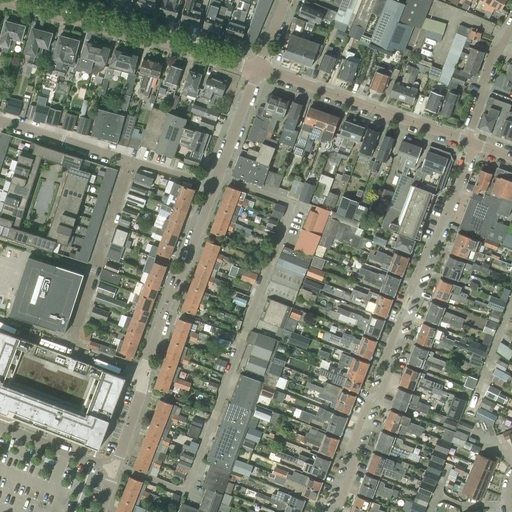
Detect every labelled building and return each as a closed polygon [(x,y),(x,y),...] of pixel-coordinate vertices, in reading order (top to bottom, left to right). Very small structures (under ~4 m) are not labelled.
[(147,0),(137,0),(135,9),(141,10),(142,10),(145,10),(147,0)] [(148,12),(153,14),(157,0),(147,0),(145,10),(147,11),(148,12)] [(167,17),(171,0),(161,0),(157,15),(163,17),(165,16),(167,17)] [(181,0),(171,0),(167,17),(169,17),(170,19),(175,20),(181,0)] [(189,23),(196,2),(196,1),(192,0),(186,0),(180,21),(186,23),(187,22),(189,23)] [(218,9),(219,5),(220,2),(212,0),(210,0),(202,28),(208,30),(209,30),(211,30),(218,9)] [(257,0),(244,42),(245,40),(246,40),(252,42),(269,0),(257,0)] [(333,20),(334,20),(347,25),(348,26),(357,0),(341,0),(336,11),(336,12),(333,20)] [(361,0),(352,23),(364,28),(359,40),(358,41),(391,54),(392,55),(394,49),(403,53),(405,48),(414,26),(397,21),(404,4),(392,0),(361,0)] [(405,0),(404,4),(397,21),(414,26),(421,29),(421,28),(425,17),(431,0),(405,0)] [(492,0),(481,0),(485,2),(482,8),(487,11),(492,0)] [(506,0),(492,0),(487,11),(492,14),(495,7),(501,10),(506,0)] [(201,4),(196,2),(189,23),(191,24),(192,25),(198,27),(203,9),(199,8),(201,4)] [(219,34),(226,15),(230,16),(233,6),(228,4),(227,8),(219,5),(218,9),(211,30),(213,31),(214,32),(219,34)] [(300,12),(299,15),(301,15),(301,16),(318,23),(321,17),(332,21),(333,20),(336,12),(319,5),(317,10),(303,4),(302,7),(300,7),(299,11),(300,12)] [(231,37),(233,37),(241,13),(234,10),(230,21),(229,20),(224,35),(230,37),(231,37)] [(241,11),(241,13),(233,37),(235,38),(236,39),(241,41),(247,25),(243,24),(246,13),(241,11)] [(425,17),(421,28),(427,30),(430,18),(425,17)] [(430,18),(427,30),(432,31),(435,20),(430,18)] [(334,20),(331,27),(345,32),(347,25),(334,20)] [(435,20),(432,31),(437,33),(440,21),(435,20)] [(0,37),(0,43),(3,44),(3,48),(2,51),(2,52),(7,53),(8,50),(8,49),(16,22),(10,21),(10,23),(5,21),(2,35),(6,36),(5,38),(0,37)] [(440,21),(437,33),(442,34),(445,23),(440,21)] [(8,49),(8,50),(14,51),(15,46),(14,46),(16,39),(21,40),(25,26),(20,25),(20,24),(16,22),(8,49)] [(352,23),(347,35),(359,40),(364,28),(352,23)] [(462,35),(465,26),(459,24),(456,33),(462,35)] [(462,35),(466,37),(467,37),(470,29),(465,26),(462,35)] [(35,56),(42,30),(37,28),(37,30),(32,29),(29,42),(27,42),(24,53),(30,55),(29,59),(34,60),(35,56)] [(47,31),(42,30),(35,56),(41,58),(43,47),(48,48),(52,34),(47,32),(47,31)] [(427,30),(425,36),(440,42),(442,34),(437,33),(432,31),(427,30)] [(480,33),(472,31),(469,38),(478,41),(480,33)] [(466,37),(462,35),(456,33),(454,38),(464,42),(466,37)] [(291,34),(288,42),(283,57),(284,57),(283,58),(288,59),(288,58),(292,60),(297,46),(296,45),(299,37),(291,34)] [(54,40),(49,60),(57,63),(62,64),(69,37),(65,36),(64,37),(59,36),(58,41),(54,40)] [(69,37),(62,64),(67,65),(74,67),(77,56),(75,55),(79,41),(74,40),(74,38),(69,37)] [(297,46),(292,60),(296,61),(297,63),(299,63),(301,63),(306,49),(308,49),(310,41),(311,41),(299,37),(296,45),(297,46)] [(462,48),(464,42),(454,38),(452,44),(462,48)] [(306,49),(301,63),(305,65),(310,67),(310,66),(311,66),(314,57),(318,59),(323,46),(310,41),(308,49),(306,49)] [(78,59),(75,70),(80,71),(80,70),(90,73),(90,72),(92,64),(98,45),(92,43),(91,44),(86,43),(84,51),(83,50),(80,59),(78,59)] [(462,48),(452,44),(450,48),(461,52),(462,48)] [(92,64),(90,72),(97,74),(98,70),(99,71),(101,71),(103,70),(104,68),(105,63),(109,49),(104,48),(104,46),(98,45),(92,64)] [(325,51),(318,69),(324,71),(324,72),(328,73),(329,73),(331,73),(337,57),(338,56),(337,56),(336,58),(329,55),(332,48),(328,46),(325,51)] [(450,48),(448,53),(459,57),(461,52),(450,48)] [(467,59),(479,64),(484,53),(471,48),(469,55),(461,52),(460,56),(467,59)] [(107,67),(104,79),(109,80),(111,81),(114,70),(121,72),(126,52),(120,50),(119,52),(114,51),(112,58),(111,57),(109,67),(107,67)] [(102,140),(117,144),(125,114),(126,114),(136,75),(134,74),(136,64),(135,64),(137,57),(132,55),(132,54),(126,52),(121,72),(128,74),(125,84),(128,85),(126,95),(124,94),(121,106),(119,107),(119,108),(112,106),(111,110),(110,110),(102,140)] [(339,76),(353,81),(360,59),(353,56),(353,54),(348,52),(339,76)] [(5,61),(2,72),(7,73),(12,54),(7,53),(5,61)] [(459,57),(448,53),(446,58),(457,62),(459,57)] [(148,60),(143,58),(139,72),(144,74),(140,86),(138,93),(143,95),(154,60),(149,58),(148,60)] [(446,58),(444,62),(455,67),(457,62),(446,58)] [(475,75),(479,64),(467,59),(463,70),(463,71),(471,74),(475,75)] [(158,79),(163,64),(158,63),(158,61),(154,60),(143,95),(148,96),(154,77),(158,79)] [(455,67),(444,62),(443,67),(453,71),(454,69),(455,67)] [(62,64),(59,75),(64,76),(67,65),(62,64)] [(176,68),(171,66),(168,73),(167,73),(163,85),(171,87),(172,83),(177,85),(183,70),(181,69),(180,68),(177,67),(176,68)] [(377,66),(369,88),(383,93),(391,71),(377,66)] [(451,76),(453,73),(453,71),(443,67),(441,71),(451,76)] [(390,79),(395,81),(399,70),(397,69),(396,70),(393,71),(390,79)] [(471,74),(463,71),(463,70),(461,69),(460,71),(454,69),(453,71),(453,73),(465,78),(470,79),(471,74)] [(195,72),(189,71),(186,81),(184,80),(180,95),(186,96),(187,95),(196,98),(200,87),(198,87),(201,74),(200,74),(200,73),(195,72)] [(441,71),(437,81),(448,85),(451,76),(441,71)] [(401,83),(395,81),(389,95),(401,100),(410,74),(406,73),(405,72),(401,83)] [(465,78),(453,73),(451,80),(462,84),(465,78)] [(410,74),(401,100),(412,104),(417,89),(412,87),(416,76),(414,76),(410,74)] [(205,100),(205,102),(209,103),(217,79),(208,76),(200,98),(205,100)] [(511,78),(507,76),(506,78),(504,78),(501,87),(503,88),(502,89),(511,92),(511,78)] [(104,95),(109,80),(104,79),(104,78),(99,94),(104,95)] [(217,79),(209,103),(212,105),(215,98),(220,100),(227,83),(217,79)] [(22,102),(21,106),(18,116),(24,118),(33,87),(27,85),(22,102)] [(432,87),(424,108),(437,113),(443,96),(436,94),(438,90),(432,87)] [(448,92),(440,114),(450,117),(454,104),(456,105),(459,96),(458,94),(453,92),(452,94),(448,92)] [(255,116),(263,119),(270,121),(264,136),(270,138),(277,119),(281,121),(288,101),(287,101),(286,98),(283,99),(282,97),(279,98),(278,98),(277,95),(274,96),(273,93),(270,95),(269,94),(269,96),(266,98),(267,100),(264,108),(260,107),(258,108),(255,116)] [(179,97),(174,95),(167,113),(168,113),(173,115),(179,97)] [(486,103),(477,127),(487,131),(487,132),(490,133),(491,132),(493,128),(499,112),(503,102),(488,97),(486,103)] [(16,100),(11,115),(18,117),(18,116),(21,106),(22,102),(16,100)] [(279,142),(292,147),(298,132),(294,130),(303,105),(293,102),(279,142)] [(491,132),(500,136),(501,135),(509,112),(508,112),(511,105),(503,102),(499,112),(493,128),(491,132)] [(101,104),(99,105),(90,137),(102,140),(110,110),(109,109),(110,106),(101,104)] [(204,116),(206,109),(193,104),(191,111),(204,116)] [(36,106),(30,105),(26,116),(32,118),(36,106)] [(41,111),(38,121),(45,123),(48,113),(49,107),(43,106),(41,111)] [(140,145),(155,151),(168,113),(167,113),(152,107),(140,145)] [(61,111),(50,108),(46,123),(56,126),(61,111)] [(206,109),(204,116),(216,120),(219,112),(207,108),(206,109)] [(318,111),(310,108),(296,147),(295,146),(293,153),(302,156),(309,138),(318,111)] [(330,115),(318,111),(309,138),(320,142),(330,115)] [(61,128),(72,131),(76,115),(66,112),(61,128)] [(511,112),(509,112),(501,135),(505,136),(506,138),(510,139),(511,138),(511,112)] [(168,113),(155,151),(173,157),(178,145),(181,135),(185,126),(187,120),(173,115),(168,113)] [(127,147),(128,144),(136,117),(126,114),(125,114),(117,144),(127,147)] [(339,118),(330,115),(320,142),(324,143),(325,140),(330,142),(339,118)] [(80,116),(76,132),(86,135),(91,119),(80,116)] [(202,116),(199,125),(212,130),(215,121),(202,116)] [(270,121),(263,119),(263,121),(257,119),(250,139),(256,141),(262,143),(259,152),(248,148),(245,157),(269,166),(274,151),(278,141),(270,138),(264,136),(270,121)] [(340,146),(346,148),(354,124),(350,123),(349,122),(346,121),(345,121),(344,121),(339,135),(343,137),(340,146)] [(346,148),(350,149),(351,149),(354,140),(359,142),(364,128),(363,128),(362,126),(359,125),(358,126),(354,124),(346,148)] [(209,135),(185,126),(181,135),(207,144),(209,139),(208,138),(209,135)] [(370,129),(368,128),(358,155),(369,159),(379,133),(376,132),(376,130),(372,129),(370,129)] [(191,150),(190,156),(200,159),(204,150),(205,150),(207,144),(181,135),(178,145),(186,148),(191,150)] [(380,146),(375,160),(371,168),(372,169),(377,170),(381,160),(386,162),(394,139),(393,139),(393,138),(390,137),(389,137),(384,135),(380,146)] [(128,144),(127,147),(138,150),(139,145),(140,145),(142,139),(130,136),(128,144)] [(397,155),(401,156),(396,172),(400,174),(401,174),(401,173),(412,144),(402,141),(397,155)] [(27,153),(41,158),(55,162),(59,151),(31,142),(28,152),(27,153)] [(412,144),(401,173),(406,175),(409,167),(413,169),(421,148),(412,144)] [(342,158),(346,148),(340,146),(336,156),(337,156),(341,157),(342,158)] [(349,153),(350,149),(346,148),(342,158),(346,159),(348,153),(349,153)] [(38,167),(41,158),(27,153),(28,152),(21,150),(18,161),(38,167)] [(59,151),(55,162),(70,167),(79,170),(79,169),(83,159),(62,152),(59,151)] [(447,158),(427,151),(420,171),(416,169),(413,178),(410,184),(411,184),(434,193),(435,193),(447,158)] [(199,167),(201,159),(200,159),(190,156),(185,154),(183,162),(199,167)] [(245,157),(239,155),(231,175),(262,186),(263,182),(267,170),(269,166),(245,157)] [(35,178),(38,167),(18,161),(14,171),(35,178)] [(70,167),(67,177),(87,183),(90,172),(79,169),(79,170),(70,167)] [(150,187),(154,177),(137,170),(133,181),(150,187)] [(282,176),(267,170),(263,182),(278,188),(282,176)] [(488,186),(492,175),(490,174),(490,173),(487,172),(486,173),(480,170),(459,228),(470,232),(478,210),(488,186)] [(35,178),(14,171),(11,181),(31,188),(35,178)] [(400,176),(394,192),(389,205),(389,206),(401,210),(411,184),(410,184),(413,178),(401,174),(400,174),(400,176)] [(479,236),(485,238),(508,181),(500,178),(501,177),(497,176),(496,178),(496,177),(494,182),(492,181),(489,187),(488,186),(478,210),(470,232),(479,235),(479,236)] [(63,187),(84,194),(87,183),(67,177),(63,187)] [(193,194),(194,190),(169,180),(164,192),(174,195),(192,202),(194,195),(193,194)] [(304,183),(293,180),(290,191),(300,195),(304,183)] [(31,188),(11,181),(8,191),(28,198),(31,188)] [(485,238),(486,239),(499,244),(501,244),(508,226),(497,222),(500,214),(507,218),(511,204),(511,182),(508,181),(485,238)] [(304,183),(298,200),(308,204),(315,186),(305,182),(304,183)] [(472,191),(475,186),(467,183),(466,187),(465,188),(472,191)] [(434,193),(411,184),(401,210),(389,206),(380,228),(393,233),(394,230),(420,240),(422,230),(421,230),(434,193)] [(144,196),(146,191),(131,186),(129,191),(144,196)] [(227,186),(223,197),(243,205),(247,206),(249,200),(244,198),(246,193),(240,191),(227,186)] [(60,197),(80,204),(84,194),(63,187),(60,197)] [(389,205),(394,192),(381,188),(373,209),(382,212),(385,203),(389,205)] [(28,198),(8,191),(4,202),(25,209),(28,198)] [(338,195),(328,191),(324,203),(333,207),(338,195)] [(126,201),(143,207),(146,198),(129,192),(126,201)] [(173,208),(186,212),(188,208),(189,209),(192,202),(174,195),(172,200),(175,201),(173,208)] [(357,208),(359,202),(342,196),(336,212),(353,219),(357,208)] [(60,197),(57,207),(77,214),(80,204),(60,197)] [(243,205),(223,197),(219,209),(231,214),(238,216),(243,205)] [(25,209),(4,202),(1,212),(21,219),(25,209)] [(171,212),(169,219),(183,224),(186,217),(185,217),(186,212),(173,208),(162,203),(160,208),(171,212)] [(281,219),(285,207),(275,203),(271,216),(281,219)] [(313,211),(310,210),(302,229),(320,236),(327,216),(329,211),(316,205),(313,211)] [(74,224),(77,214),(57,207),(53,218),(74,224)] [(135,218),(137,212),(123,207),(121,213),(135,218)] [(364,211),(357,208),(353,219),(360,222),(364,211)] [(216,217),(215,220),(233,227),(235,223),(234,223),(237,216),(231,214),(219,209),(216,217)] [(329,210),(329,211),(327,216),(328,216),(356,227),(358,227),(360,222),(353,219),(336,212),(329,210)] [(0,215),(0,222),(5,224),(18,229),(21,219),(1,212),(0,215)] [(128,228),(131,219),(122,215),(119,224),(128,228)] [(364,230),(358,227),(356,227),(328,216),(321,234),(339,241),(342,232),(346,233),(346,231),(353,234),(361,237),(364,230)] [(70,235),(74,224),(53,218),(50,228),(70,235)] [(162,229),(178,235),(179,231),(181,231),(183,224),(169,219),(166,218),(162,229)] [(269,219),(266,226),(267,227),(274,229),(277,222),(269,219)] [(233,227),(215,220),(210,232),(223,236),(226,229),(232,231),(233,227)] [(7,236),(6,237),(29,244),(32,233),(18,229),(5,224),(2,233),(8,235),(7,236)] [(160,241),(175,247),(178,240),(176,239),(178,235),(162,229),(157,227),(155,233),(162,236),(160,241)] [(267,227),(265,232),(273,235),(275,230),(274,229),(267,227)] [(50,228),(47,238),(47,239),(56,242),(67,245),(70,235),(50,228)] [(125,247),(130,233),(115,228),(111,242),(125,247)] [(320,236),(302,229),(294,249),(312,256),(320,236)] [(361,237),(353,234),(346,231),(346,233),(342,232),(339,241),(358,248),(362,238),(361,237)] [(32,233),(29,244),(52,252),(56,242),(47,239),(47,238),(36,234),(32,233)] [(479,246),(481,242),(457,233),(454,242),(478,252),(480,247),(479,246)] [(375,234),(372,241),(384,246),(387,238),(375,234)] [(415,242),(399,236),(396,243),(393,242),(391,246),(400,249),(401,249),(410,253),(411,252),(415,242)] [(499,244),(486,239),(483,245),(496,250),(499,244)] [(157,253),(169,258),(171,253),(172,254),(175,247),(160,241),(158,247),(152,244),(148,255),(155,257),(157,253)] [(207,241),(203,252),(221,259),(223,255),(218,253),(220,246),(207,241)] [(452,248),(450,252),(474,261),(475,256),(481,258),(483,254),(478,252),(454,242),(453,244),(452,244),(451,246),(452,248)] [(256,252),(266,255),(268,249),(259,246),(256,252)] [(311,259),(312,256),(294,249),(294,250),(283,246),(281,252),(276,263),(277,263),(275,266),(304,278),(305,274),(308,266),(309,264),(311,259)] [(109,250),(106,257),(115,260),(118,261),(120,254),(109,250)] [(375,255),(406,267),(408,262),(407,262),(408,258),(394,253),(392,258),(385,255),(385,254),(377,251),(375,255)] [(198,264),(212,269),(215,262),(220,264),(221,259),(203,252),(198,264)] [(406,267),(375,255),(369,253),(367,258),(381,264),(380,267),(401,275),(403,272),(404,272),(406,267)] [(143,271),(149,273),(163,278),(166,271),(165,271),(166,266),(154,261),(155,257),(148,255),(143,271)] [(444,265),(445,265),(461,271),(470,275),(472,270),(470,269),(472,265),(448,256),(447,260),(446,260),(444,265)] [(84,275),(28,257),(15,297),(17,298),(16,303),(14,302),(9,315),(65,333),(84,275)] [(252,264),(250,270),(259,273),(261,267),(262,267),(264,262),(260,261),(258,266),(252,264)] [(117,273),(120,267),(106,262),(104,268),(117,273)] [(209,276),(212,269),(198,264),(194,275),(213,282),(222,285),(221,286),(224,287),(225,282),(209,276)] [(232,265),(230,272),(236,273),(238,266),(232,265)] [(461,271),(445,265),(445,266),(444,267),(443,269),(443,270),(441,275),(465,284),(467,279),(459,276),(461,271)] [(305,274),(314,278),(314,277),(317,270),(308,266),(305,274)] [(275,267),(268,286),(296,297),(297,296),(300,288),(304,278),(275,267)] [(358,272),(365,275),(398,288),(400,283),(399,282),(400,279),(386,273),(385,276),(378,273),(378,274),(360,267),(358,272)] [(121,276),(116,274),(104,269),(101,276),(113,281),(112,283),(118,285),(121,276)] [(259,274),(245,269),(241,280),(255,285),(259,274)] [(365,275),(358,272),(357,272),(354,277),(363,280),(365,275)] [(144,284),(158,289),(159,285),(161,285),(163,278),(149,273),(144,284)] [(193,279),(190,286),(203,291),(210,294),(209,295),(216,297),(219,290),(220,291),(221,286),(222,285),(213,282),(194,275),(193,279)] [(396,293),(398,288),(365,275),(363,280),(367,281),(367,282),(381,287),(379,291),(393,296),(395,293),(396,293)] [(461,287),(440,279),(438,282),(437,282),(435,287),(458,296),(461,287)] [(315,284),(305,280),(303,286),(313,290),(315,284)] [(113,297),(116,289),(99,282),(96,291),(113,297)] [(156,293),(158,289),(144,284),(140,295),(155,301),(158,294),(156,293)] [(187,294),(186,298),(204,305),(214,308),(215,305),(212,304),(212,303),(207,301),(209,295),(210,294),(203,291),(190,286),(187,294)] [(296,297),(268,286),(264,295),(293,306),(296,297)] [(435,293),(433,296),(447,301),(448,299),(455,301),(455,300),(466,304),(468,300),(461,297),(458,296),(435,287),(433,292),(435,293)] [(312,292),(300,288),(297,296),(308,301),(312,292)] [(244,306),(246,301),(248,296),(230,289),(226,299),(244,306)] [(352,295),(390,309),(389,308),(390,307),(391,305),(391,304),(392,300),(369,291),(367,295),(353,289),(351,294),(352,295)] [(106,296),(97,292),(94,300),(124,311),(126,304),(106,296)] [(131,305),(136,307),(149,311),(151,307),(152,308),(155,301),(140,295),(135,293),(131,305)] [(388,314),(390,309),(352,295),(351,298),(361,302),(361,303),(366,305),(365,309),(385,317),(387,314),(388,314)] [(267,297),(262,308),(288,318),(292,307),(267,297)] [(505,302),(491,297),(488,306),(501,311),(505,302)] [(204,305),(186,298),(182,310),(195,315),(198,307),(203,309),(204,305)] [(427,310),(428,311),(451,320),(462,324),(464,319),(443,311),(444,307),(431,302),(429,306),(428,306),(427,310)] [(106,321),(109,312),(94,307),(90,315),(106,321)] [(132,318),(147,323),(149,316),(148,316),(149,311),(136,307),(132,318)] [(288,318),(262,308),(258,319),(283,328),(288,318)] [(298,320),(302,311),(293,308),(289,317),(298,320)] [(342,308),(340,313),(382,329),(384,325),(383,324),(384,321),(370,315),(368,320),(362,318),(362,316),(342,308)] [(451,320),(428,311),(427,312),(426,312),(425,314),(426,315),(424,320),(438,325),(440,320),(449,324),(449,325),(460,330),(462,324),(451,320)] [(357,327),(364,330),(363,333),(377,338),(379,334),(380,335),(382,329),(340,313),(338,319),(348,323),(348,322),(358,326),(357,327)] [(491,313),(488,319),(497,322),(500,316),(491,313)] [(128,329),(141,334),(143,330),(144,330),(147,323),(132,318),(127,316),(123,327),(128,329)] [(191,323),(178,318),(174,330),(187,334),(191,336),(193,332),(194,332),(195,330),(189,328),(191,323)] [(97,330),(99,323),(89,319),(86,327),(97,330)] [(487,320),(482,331),(493,335),(497,324),(487,320)] [(420,327),(418,332),(433,338),(436,329),(423,324),(421,327),(420,327)] [(84,326),(80,337),(89,340),(92,330),(84,326)] [(117,338),(120,339),(138,346),(141,339),(139,338),(141,334),(128,329),(126,335),(119,332),(117,338)] [(0,411),(46,428),(47,426),(55,429),(54,432),(99,449),(126,378),(0,330),(0,411)] [(187,334),(174,330),(173,334),(170,341),(183,346),(187,334)] [(235,335),(223,331),(220,338),(233,342),(235,335)] [(247,341),(275,351),(279,341),(251,331),(247,341)] [(306,350),(310,339),(292,332),(288,342),(306,350)] [(433,338),(418,332),(416,337),(417,338),(416,341),(430,346),(431,342),(451,350),(453,345),(441,341),(433,338)] [(344,333),(342,338),(373,350),(373,349),(374,349),(375,346),(375,345),(376,341),(362,336),(360,341),(354,338),(355,337),(344,333)] [(351,352),(369,359),(371,355),(372,356),(374,350),(373,350),(342,338),(331,334),(328,341),(338,345),(339,343),(352,348),(351,352)] [(444,335),(441,341),(453,345),(455,341),(446,338),(446,336),(444,335)] [(116,351),(132,357),(134,352),(136,353),(138,346),(120,339),(116,351)] [(485,357),(489,348),(470,340),(467,350),(485,357)] [(99,344),(91,341),(88,347),(97,350),(99,344)] [(183,359),(190,361),(192,357),(185,355),(188,348),(183,346),(170,341),(168,349),(166,353),(180,358),(183,359)] [(268,372),(272,361),(275,351),(247,341),(247,343),(254,345),(243,374),(242,375),(264,383),(268,372)] [(511,346),(500,341),(495,352),(510,357),(511,352),(511,346)] [(412,348),(410,353),(443,365),(448,367),(450,363),(432,356),(433,353),(414,345),(413,349),(412,348)] [(275,351),(272,361),(283,366),(287,356),(275,351)] [(180,358),(166,353),(162,364),(175,369),(179,370),(180,367),(177,366),(180,358)] [(443,365),(410,353),(408,359),(409,359),(408,363),(421,368),(423,363),(441,370),(443,365)] [(342,364),(350,367),(365,373),(368,363),(346,355),(342,364)] [(471,357),(468,363),(480,367),(482,361),(471,357)] [(218,358),(214,368),(223,372),(227,362),(218,358)] [(327,370),(329,365),(330,363),(322,360),(319,367),(320,368),(327,370)] [(508,366),(508,365),(498,360),(495,366),(505,371),(509,374),(511,369),(508,366)] [(279,377),(283,366),(272,361),(268,372),(279,377)] [(177,378),(179,370),(175,369),(162,364),(158,376),(172,381),(175,382),(177,378)] [(361,383),(365,373),(350,367),(347,374),(340,371),(341,369),(329,365),(327,370),(361,383)] [(402,375),(433,387),(441,390),(442,386),(418,376),(420,372),(406,367),(405,371),(404,370),(402,375)] [(319,372),(337,379),(345,382),(343,387),(357,392),(361,383),(327,370),(320,368),(319,372)] [(492,374),(506,381),(509,376),(495,369),(492,374)] [(268,372),(264,383),(275,387),(279,377),(268,372)] [(258,398),(260,394),(264,383),(242,375),(239,374),(234,389),(237,390),(258,398)] [(503,387),(506,381),(492,374),(489,380),(503,387)] [(414,386),(431,392),(433,387),(402,375),(400,380),(401,381),(400,384),(413,389),(414,386)] [(474,387),(477,378),(468,375),(464,383),(474,387)] [(158,376),(154,388),(171,394),(173,390),(169,389),(172,381),(158,376)] [(177,378),(175,382),(190,387),(192,383),(177,378)] [(209,381),(207,387),(216,390),(218,385),(209,381)] [(175,382),(174,386),(189,391),(190,387),(175,382)] [(271,398),(275,387),(264,383),(260,394),(271,398)] [(313,384),(311,389),(319,392),(321,393),(322,389),(323,388),(313,384)] [(495,401),(500,391),(489,386),(484,395),(495,401)] [(433,387),(431,392),(445,397),(447,392),(441,390),(433,387)] [(395,392),(393,397),(428,410),(430,406),(410,398),(411,394),(398,388),(397,392),(395,392)] [(253,411),(256,405),(256,404),(258,398),(237,390),(234,389),(229,402),(253,411)] [(322,389),(321,393),(353,405),(355,400),(354,400),(355,396),(341,391),(339,395),(322,389)] [(332,402),(330,406),(348,414),(350,410),(351,410),(353,405),(321,393),(319,392),(318,397),(332,402)] [(499,393),(496,400),(503,404),(506,396),(499,393)] [(454,396),(450,406),(462,410),(466,401),(454,396)] [(428,410),(393,397),(391,402),(393,402),(391,406),(405,411),(407,407),(427,414),(428,410)] [(495,404),(492,403),(483,398),(479,405),(491,411),(495,404)] [(174,414),(177,406),(160,399),(155,411),(169,416),(172,417),(173,413),(174,414)] [(231,470),(232,471),(240,449),(243,441),(250,421),(252,416),(253,411),(229,402),(229,403),(227,403),(218,427),(217,426),(214,436),(215,437),(206,461),(231,470)] [(256,405),(253,411),(252,416),(256,418),(268,422),(273,411),(256,405)] [(450,406),(446,416),(458,421),(462,410),(450,406)] [(319,407),(316,415),(345,426),(347,422),(345,421),(347,418),(319,407)] [(490,413),(479,407),(475,416),(485,421),(490,413)] [(326,430),(340,435),(341,431),(343,432),(345,426),(316,415),(302,410),(299,419),(309,423),(311,419),(328,425),(326,430)] [(386,419),(407,426),(422,432),(423,428),(409,422),(411,418),(390,410),(388,414),(387,415),(386,417),(387,418),(386,419)] [(151,422),(164,427),(169,429),(172,422),(170,421),(172,417),(169,416),(155,411),(151,422)] [(203,421),(193,417),(191,424),(201,427),(203,421)] [(407,426),(386,419),(385,419),(384,423),(385,423),(383,427),(403,435),(403,433),(404,434),(405,433),(406,433),(406,432),(405,431),(407,426)] [(442,426),(455,430),(457,424),(445,419),(442,426)] [(473,426),(460,421),(457,427),(470,432),(473,426)] [(164,427),(151,422),(146,434),(160,439),(163,440),(165,436),(166,437),(169,430),(169,429),(164,427)] [(191,424),(187,435),(197,438),(201,428),(191,424)] [(422,432),(407,426),(405,431),(406,432),(420,437),(422,432)] [(258,443),(262,432),(249,427),(245,438),(258,443)] [(511,429),(502,433),(505,439),(509,437),(511,436),(511,429)] [(463,448),(468,435),(456,430),(455,433),(452,441),(451,443),(463,448)] [(306,432),(305,436),(312,439),(335,448),(336,449),(338,443),(337,443),(338,439),(317,431),(315,436),(306,432)] [(377,440),(409,452),(412,453),(413,448),(402,444),(402,441),(400,438),(381,431),(380,435),(379,435),(377,440)] [(160,439),(146,434),(142,445),(155,450),(160,452),(163,445),(161,444),(163,440),(160,439)] [(305,436),(303,440),(319,447),(318,451),(332,457),(333,453),(334,452),(335,450),(335,449),(335,448),(312,439),(305,436)] [(451,444),(438,439),(434,449),(447,454),(451,444)] [(409,452),(377,440),(375,445),(376,445),(375,449),(394,456),(396,456),(397,455),(398,456),(399,454),(407,457),(409,452)] [(184,444),(182,448),(185,449),(195,453),(199,444),(191,441),(189,446),(184,444)] [(254,445),(243,441),(240,449),(251,453),(254,445)] [(157,460),(160,452),(155,450),(142,445),(137,456),(151,462),(154,463),(156,459),(157,460)] [(434,449),(430,460),(443,465),(447,454),(434,449)] [(180,459),(191,463),(194,457),(182,453),(180,459)] [(284,453),(282,456),(281,456),(280,456),(280,457),(279,458),(280,459),(280,460),(281,460),(282,460),(283,459),(293,463),(295,458),(284,453)] [(371,456),(369,461),(401,474),(404,475),(406,470),(407,470),(409,464),(402,461),(401,464),(391,460),(373,453),(372,457),(371,456)] [(299,454),(298,458),(328,470),(330,465),(329,464),(330,461),(316,455),(314,460),(299,454)] [(493,455),(491,459),(477,454),(473,463),(493,472),(499,457),(493,455)] [(133,468),(150,474),(153,467),(154,463),(151,462),(137,456),(133,468)] [(328,470),(298,458),(296,463),(304,466),(303,470),(323,478),(325,475),(326,475),(328,470)] [(179,460),(177,465),(189,470),(191,465),(179,460)] [(236,460),(232,471),(242,475),(242,474),(248,476),(251,466),(236,460)] [(438,475),(443,465),(430,460),(425,470),(438,475)] [(206,461),(210,463),(202,487),(206,489),(199,509),(182,503),(178,511),(228,511),(231,507),(219,502),(231,470),(206,461)] [(401,474),(369,461),(367,466),(368,467),(367,470),(380,476),(381,474),(382,474),(399,480),(401,474)] [(469,473),(489,481),(493,472),(473,463),(469,473)] [(286,478),(295,482),(318,491),(319,490),(320,490),(321,487),(320,486),(322,482),(308,477),(294,471),(292,476),(287,473),(287,472),(274,467),(271,474),(285,479),(285,478),(286,478)] [(175,471),(174,470),(172,476),(183,480),(185,475),(175,471)] [(425,470),(421,481),(434,486),(438,475),(425,470)] [(240,480),(242,475),(232,471),(229,480),(235,482),(236,479),(240,480)] [(465,483),(485,491),(489,481),(469,473),(465,483)] [(363,478),(361,482),(391,494),(397,496),(399,491),(393,489),(393,490),(384,487),(384,484),(383,482),(380,481),(379,480),(365,475),(363,479),(363,478)] [(444,485),(452,489),(454,483),(454,482),(455,479),(448,476),(444,485)] [(142,495),(143,491),(146,483),(130,477),(125,488),(138,493),(142,495)] [(286,479),(284,483),(296,488),(294,492),(315,500),(317,496),(318,495),(319,493),(318,492),(318,491),(295,482),(286,478),(286,479)] [(421,481),(417,492),(430,497),(434,486),(421,481)] [(391,494),(361,482),(359,488),(360,488),(358,492),(372,497),(374,492),(389,498),(391,494)] [(465,484),(461,493),(481,501),(485,491),(465,483),(465,484)] [(121,499),(133,504),(138,506),(140,499),(142,495),(138,493),(125,488),(121,499)] [(271,497),(276,499),(301,509),(302,508),(303,506),(303,505),(304,500),(291,495),(289,500),(282,497),(282,498),(279,497),(280,495),(268,490),(266,495),(271,497)] [(268,504),(271,497),(266,495),(256,492),(254,498),(268,504)] [(175,507),(180,496),(173,493),(169,505),(175,507)] [(230,506),(233,496),(224,493),(220,502),(230,506)] [(426,507),(429,498),(420,494),(416,503),(426,507)] [(354,499),(352,504),(373,511),(385,511),(368,506),(370,501),(357,496),(355,500),(354,499)] [(135,511),(138,506),(133,504),(121,499),(116,511),(119,511),(135,511)] [(278,510),(282,511),(300,511),(301,511),(301,510),(301,509),(276,499),(275,504),(277,505),(276,506),(276,508),(277,509),(278,510)] [(413,503),(409,511),(424,511),(426,508),(413,503)]
